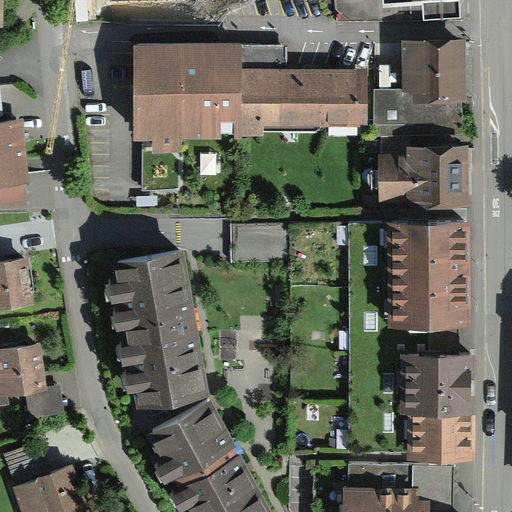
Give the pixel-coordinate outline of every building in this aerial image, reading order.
[(382,0),(382,4),(423,1),(424,21),(464,18),(462,0),(382,0)] [(466,40),(402,40),(403,89),(375,89),(375,135),(463,135),(463,101),(466,101),(466,51),(466,40)] [(241,44),(132,44),(133,139),(152,139),(152,153),(181,152),(181,139),(241,139),(241,138),(263,138),(263,133),(315,133),(315,128),(367,127),(366,70),(286,70),(241,70),(241,47),(241,44)] [(286,47),(241,47),(241,70),(286,70),(286,47)] [(24,119),(0,120),(0,205),(26,203),(25,182),(29,182),(25,134),(24,119)] [(407,154),(379,154),(379,203),(408,203),(408,209),(469,208),(468,146),(407,146),(407,154)] [(425,326),(471,326),(470,270),(470,221),(388,223),(388,327),(425,326)] [(289,223),(230,224),(231,264),(290,263),(289,223)] [(388,327),(388,223),(382,223),(348,223),(349,452),(382,452),(408,452),(408,415),(400,415),(400,353),(425,353),(425,341),(425,326),(388,327)] [(137,411),(209,398),(196,323),(183,251),(114,263),(118,283),(108,285),(112,303),(121,302),(123,311),(113,312),(116,331),(126,329),(129,345),(119,347),(123,366),(130,365),(131,373),(124,374),(127,393),(133,392),(137,411)] [(0,261),(0,309),(34,304),(26,257),(0,261)] [(41,343),(0,348),(0,405),(9,404),(8,396),(26,393),(48,390),(47,387),(41,343)] [(400,415),(408,415),(408,452),(408,460),(475,460),(475,415),(475,400),(476,353),(425,353),(400,353),(400,415)] [(60,385),(47,387),(48,390),(26,393),(30,418),(64,413),(60,385)] [(237,448),(211,400),(147,435),(163,464),(156,468),(165,485),(173,481),(179,492),(171,496),(179,511),(182,511),(188,509),(189,511),(271,511),(241,455),(239,456),(236,451),(235,449),(237,448)] [(5,454),(16,485),(50,473),(39,442),(5,454)] [(16,485),(13,487),(21,511),(82,511),(84,511),(74,486),(80,483),(73,464),(50,473),(16,485)] [(344,487),(343,511),(429,511),(430,500),(420,499),(420,489),(412,489),(413,466),(349,464),(349,487),(344,487)] [(451,511),(454,467),(413,466),(412,489),(420,489),(420,499),(430,500),(429,511),(451,511)]
